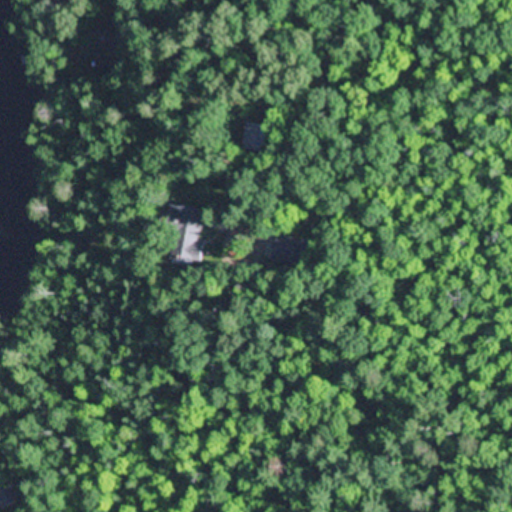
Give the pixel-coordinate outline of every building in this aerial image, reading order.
[(119,31),(95,34),(92,15),(116,11),(119,31)] [(131,69),(132,75),(114,77),(114,73),(103,74),(100,50),(131,46),(134,69),(131,69)] [(276,127),(271,153),(244,149),(249,122),(276,127)] [(208,241),(205,261),(178,256),(182,233),(169,230),(174,203),(208,209),(203,240),(208,241)] [(308,267),(308,268),(306,267),(274,261),(279,235),(286,236),(312,241),(313,241),(308,266),(308,267)] [(17,504),(11,508),(0,493),(0,487),(13,478),(19,486),(27,496),(17,504)]
